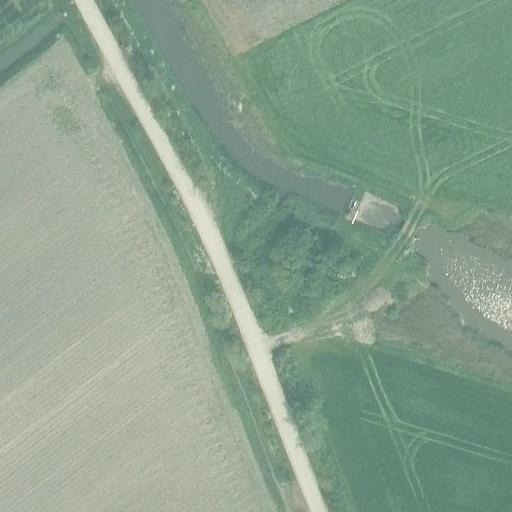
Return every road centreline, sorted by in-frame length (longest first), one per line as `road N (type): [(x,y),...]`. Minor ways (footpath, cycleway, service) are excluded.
road 1 (unclassified): [(318,511),(198,206),(89,0)]
road 2 (track): [(253,346),(326,316),(373,275),(422,202)]
